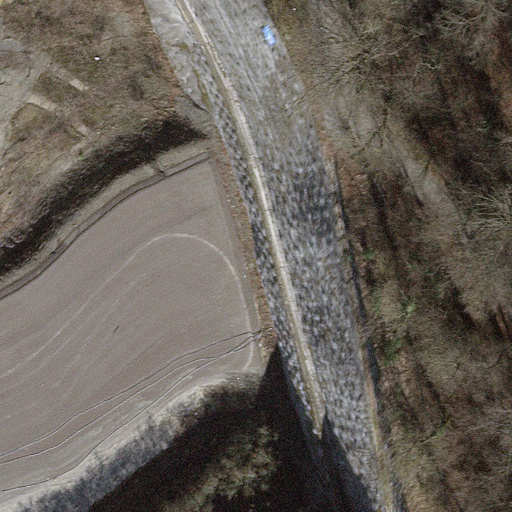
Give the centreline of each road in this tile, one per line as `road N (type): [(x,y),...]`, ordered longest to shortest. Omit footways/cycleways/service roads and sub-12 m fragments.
road 1 (track): [(329,0),(438,202),(511,304)]
road 2 (track): [(338,27),(336,153),(374,258)]
